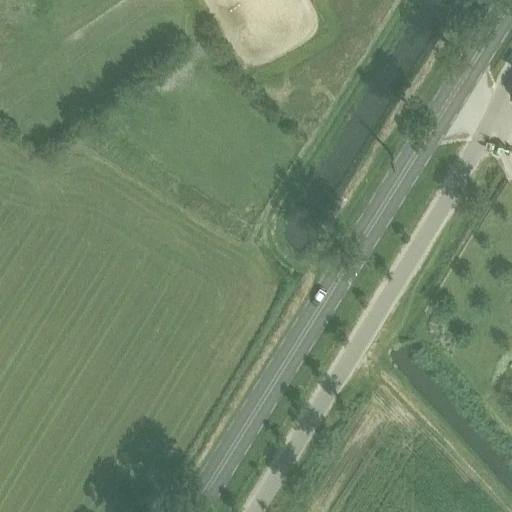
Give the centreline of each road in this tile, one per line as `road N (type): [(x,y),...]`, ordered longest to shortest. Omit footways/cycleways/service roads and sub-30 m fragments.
road 1 (primary): [(193,511),(511,0)]
road 2 (unclassified): [(252,511),(368,337),(511,86)]
